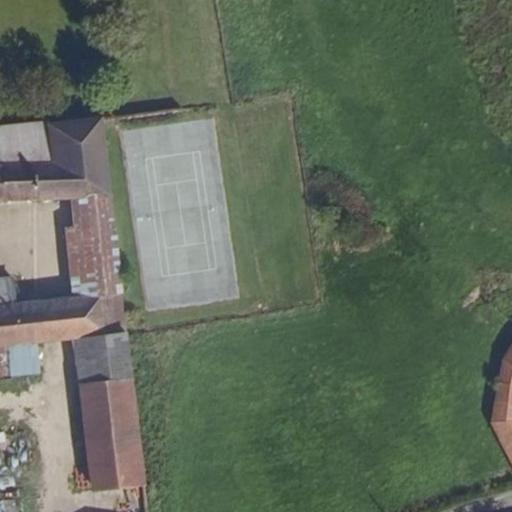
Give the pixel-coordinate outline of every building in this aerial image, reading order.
[(3,162),(0,161),(0,199),(3,199),(71,199),(113,196),(105,116),(44,122),(51,159),(3,162)] [(44,122),(0,125),(0,161),(3,162),(51,159),(44,122)] [(65,228),(72,296),(123,289),(113,196),(71,199),(74,226),(65,228)] [(0,305),(16,303),(13,276),(0,278),(0,305)] [(0,345),(0,346),(37,341),(75,336),(128,329),(123,289),(72,296),(16,303),(0,305),(0,345)] [(75,336),(81,391),(133,384),(128,329),(75,336)] [(37,341),(0,346),(0,345),(0,377),(40,374),(37,341)] [(511,343),(505,353),(493,424),(511,460),(511,343)] [(81,391),(93,489),(146,483),(133,384),(81,391)]
